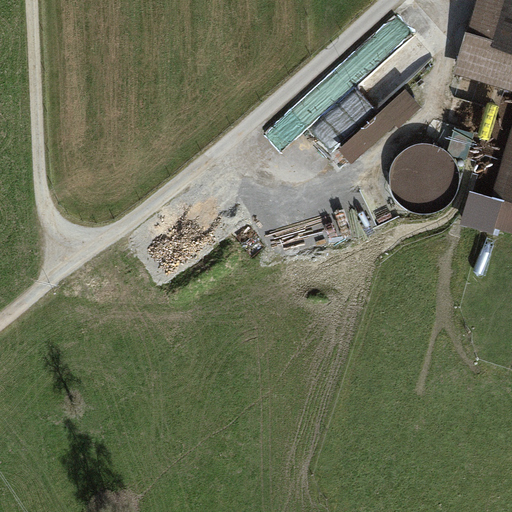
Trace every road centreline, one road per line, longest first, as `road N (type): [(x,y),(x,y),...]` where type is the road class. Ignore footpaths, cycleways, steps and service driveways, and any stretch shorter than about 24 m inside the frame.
road 1 (track): [(58,267),(34,178),(26,0)]
road 2 (residential): [(388,0),(219,149)]
road 3 (track): [(219,149),(58,267)]
